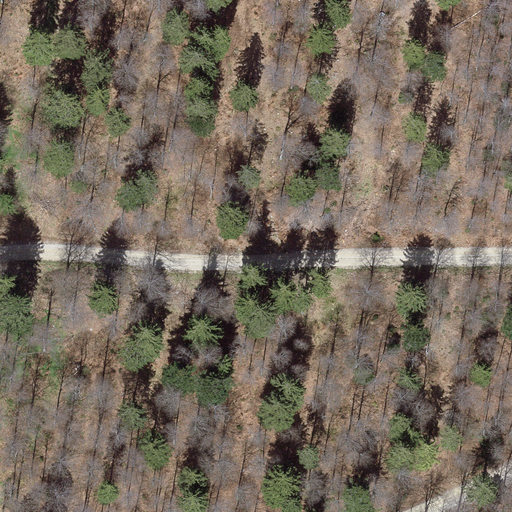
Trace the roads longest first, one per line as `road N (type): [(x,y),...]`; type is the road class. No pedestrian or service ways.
road 1 (track): [(0,252),(246,265),(511,251)]
road 2 (track): [(511,447),(374,511)]
